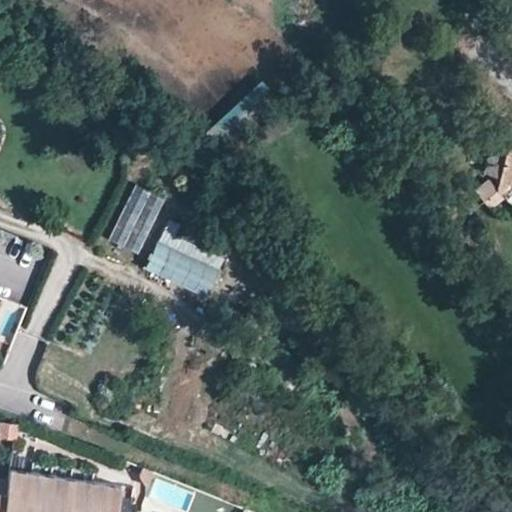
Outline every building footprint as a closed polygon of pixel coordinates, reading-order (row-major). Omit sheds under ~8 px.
[(511,135),(507,137),(496,185),(501,192),(511,181),(511,135)] [(141,251),(164,193),(130,179),(106,237),(141,251)] [(511,181),(501,192),(510,199),(511,199),(511,181)] [(159,222),(144,266),(207,289),(223,245),(159,222)] [(8,464),(7,475),(5,489),(1,511),(111,511),(112,507),(116,479),(8,464)]
